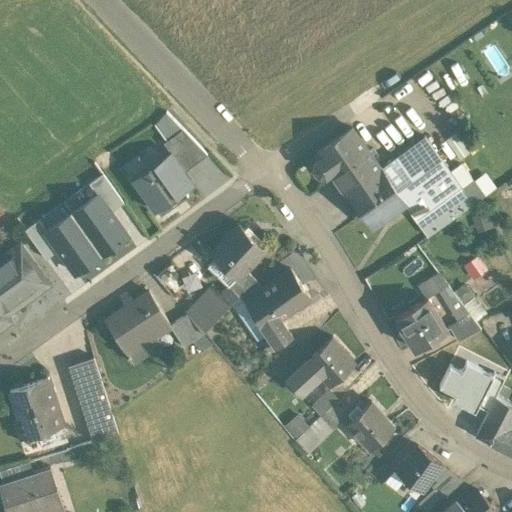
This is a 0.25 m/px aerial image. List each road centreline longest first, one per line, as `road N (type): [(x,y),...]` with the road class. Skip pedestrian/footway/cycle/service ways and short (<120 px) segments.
road 1 (tertiary): [(511,467),(428,409),(319,237),(262,169)]
road 2 (residential): [(0,364),(262,169)]
road 3 (tertiary): [(262,169),(103,0)]
road 4 (track): [(510,0),(388,81)]
